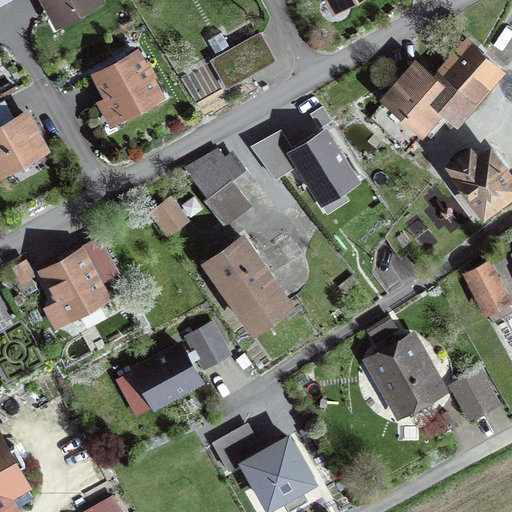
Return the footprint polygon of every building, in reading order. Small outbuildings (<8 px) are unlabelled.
[(46,0),(58,24),(106,0),(46,0)] [(330,0),(339,16),(368,0),(330,0)] [(211,54),(226,82),(278,55),(262,26),(211,54)] [(467,126),(511,71),(511,69),(473,39),(444,75),(421,56),(373,116),(418,152),(450,113),(467,126)] [(113,128),(173,94),(142,41),(93,69),(107,93),(96,99),(113,128)] [(7,97),(0,100),(0,114),(12,110),(7,97)] [(28,101),(0,116),(0,175),(53,147),(28,101)] [(357,181),(326,133),(291,155),(323,203),(357,181)] [(248,163),(229,137),(188,166),(207,192),(248,163)] [(490,219),(511,203),(511,167),(492,141),(453,169),(490,219)] [(171,191),(150,209),(169,233),(191,215),(171,191)] [(251,230),(205,263),(258,336),(304,303),(251,230)] [(45,307),(57,329),(116,297),(102,271),(116,264),(99,233),(38,266),(57,300),(45,307)] [(30,255),(13,264),(24,286),(42,276),(30,255)] [(511,313),(511,291),(498,259),(469,272),(491,323),(511,313)] [(130,362),(153,406),(207,378),(200,365),(230,349),(214,318),(130,362)] [(419,324),(364,355),(403,422),(457,392),(454,386),(419,324)] [(477,423),(508,404),(485,367),(454,386),(457,392),(477,423)] [(0,426),(0,511),(25,511),(28,511),(20,496),(40,486),(7,423),(0,426)] [(313,486),(288,440),(243,465),(268,511),(313,486)]
